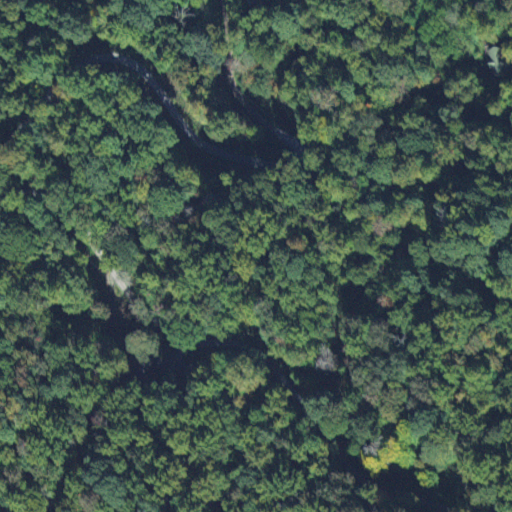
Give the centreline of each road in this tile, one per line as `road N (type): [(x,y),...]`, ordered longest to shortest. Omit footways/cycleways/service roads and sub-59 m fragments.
road 1 (residential): [(0,153),(61,84),(106,59),(137,71),(199,142),(270,166),(291,163),(366,203),(511,177)]
road 2 (residential): [(0,198),(64,208),(161,329),(179,341),(245,351),(292,398),(344,474),(447,511)]
road 3 (residential): [(291,163),(295,148),(251,111),(236,86),(220,0)]
